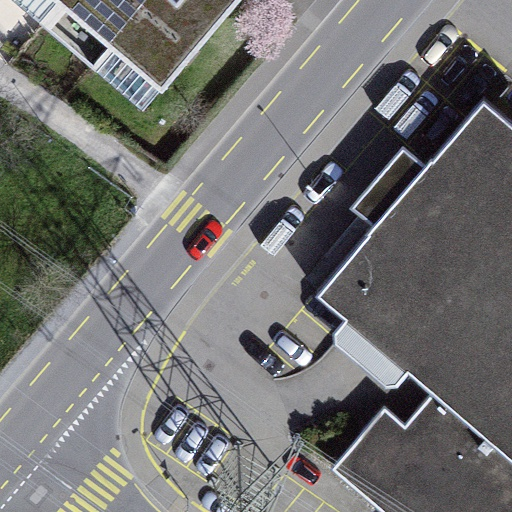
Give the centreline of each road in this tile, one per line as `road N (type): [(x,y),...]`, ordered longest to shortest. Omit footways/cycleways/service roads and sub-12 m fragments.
road 1 (residential): [(0,463),(393,0)]
road 2 (track): [(198,226),(0,85)]
